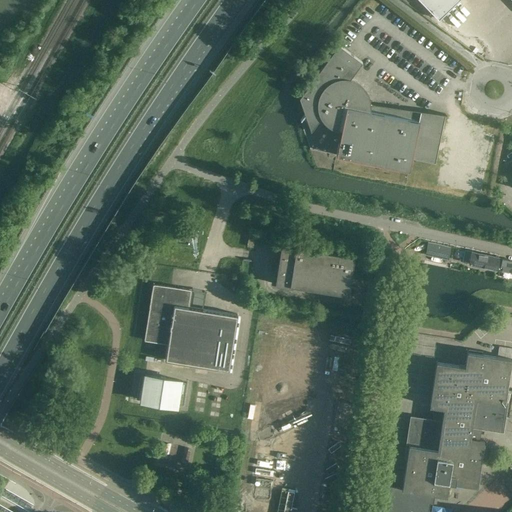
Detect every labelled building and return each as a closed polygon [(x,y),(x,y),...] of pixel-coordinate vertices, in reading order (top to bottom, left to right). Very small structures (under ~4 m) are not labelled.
[(511,0),(420,0),(425,5),(432,12),(435,15),(439,19),(457,0),(511,0)] [(445,114),(371,103),(370,100),(370,98),(369,95),(368,92),(366,90),(365,87),(363,85),(361,83),(358,81),(356,80),(353,79),(350,78),(362,62),(339,44),(299,97),(305,114),(300,119),(301,120),(303,118),(306,120),(307,119),(311,131),(321,118),(323,120),(325,122),(327,124),(329,126),(332,127),(334,129),(337,130),(339,130),(339,127),(342,128),(336,154),(409,169),(412,157),(435,162),(445,114)] [(256,230),(250,229),(247,246),(253,247),(254,239),(255,239),(255,237),(254,237),(256,230)] [(428,242),(426,251),(426,254),(447,258),(450,247),(428,242)] [(354,254),(295,245),(295,246),(281,243),(275,284),(292,286),(293,284),(348,293),(354,254)] [(499,257),(465,250),(462,261),(496,269),(499,257)] [(511,260),(502,258),(499,268),(511,270),(511,260)] [(167,343),(165,359),(229,369),(238,314),(202,309),(202,310),(188,308),(191,290),(153,284),(144,339),(167,343)] [(371,317),(372,309),(363,308),(362,315),(371,317)] [(432,494),(447,496),(449,482),(477,486),(484,442),(477,441),(479,428),(500,432),(511,358),(467,351),(464,366),(436,361),(429,406),(436,407),(434,420),(413,416),(401,489),(432,494)] [(176,405),(180,381),(180,380),(145,375),(141,399),(176,405)] [(428,511),(432,494),(401,489),(388,487),(383,511),(428,511)]
